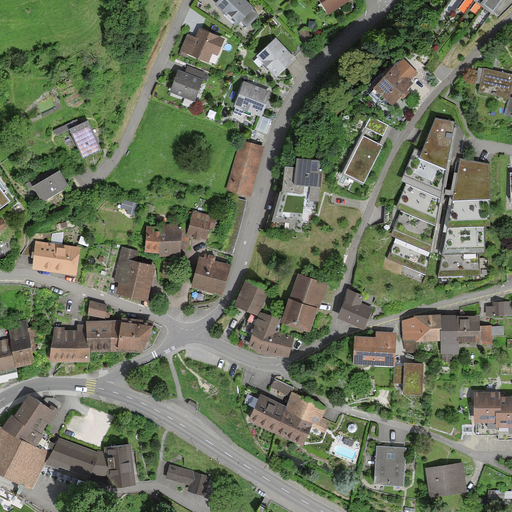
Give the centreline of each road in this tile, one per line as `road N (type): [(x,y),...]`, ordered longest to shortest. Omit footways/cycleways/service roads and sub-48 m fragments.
road 1 (residential): [(189,332),(219,312),(231,288),(282,120),(302,85),(345,35),(383,7)]
road 2 (residential): [(334,335),(353,250),(402,137),(511,14)]
road 3 (tertiary): [(108,390),(155,408),(324,511)]
road 4 (residential): [(283,362),(299,388),(324,400),(482,457)]
road 5 (residential): [(83,189),(122,146),(186,0)]
road 6 (residential): [(0,275),(54,281),(189,332)]
road 7 (residential): [(334,335),(511,285)]
